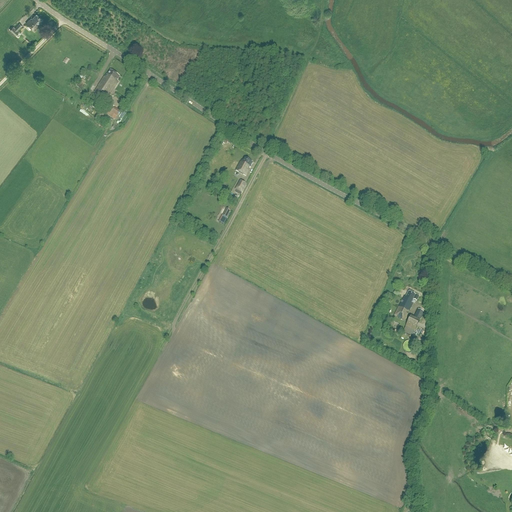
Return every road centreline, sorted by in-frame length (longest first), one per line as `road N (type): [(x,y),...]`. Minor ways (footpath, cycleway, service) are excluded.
road 1 (tertiary): [(38,0),(270,154),(511,286)]
road 2 (track): [(416,511),(409,450),(425,407),(431,243)]
